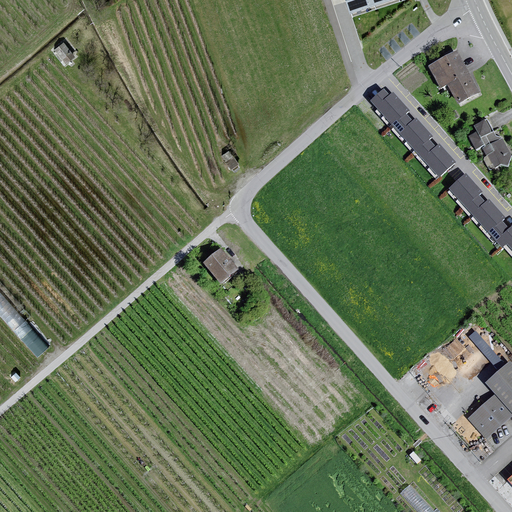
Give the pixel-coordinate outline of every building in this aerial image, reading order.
[(346,0),(350,10),(381,0),(346,0)] [(63,42),(54,49),(66,64),(75,57),(63,42)] [(451,51),(423,66),(435,89),(442,85),(453,105),(474,93),(451,51)] [(385,91),(373,102),(440,179),(459,163),(442,144),(437,148),(431,141),(434,138),(418,119),(414,123),(407,115),(411,112),(395,94),(390,97),(385,91)] [(480,121),(469,128),(472,133),(464,138),(471,150),(479,146),(475,139),(487,132),(480,121)] [(500,138),(478,149),(481,155),(477,158),(483,170),(495,164),(503,167),(508,153),(500,138)] [(467,176),(452,190),(504,249),(508,245),(511,249),(511,227),(510,229),(504,222),(508,219),(491,200),(486,204),(479,196),(483,193),(467,176)] [(223,250),(205,264),(222,284),(239,270),(223,250)] [(0,312),(36,355),(47,346),(0,290),(0,312)] [(511,364),(487,385),(497,396),(471,419),(487,437),(511,415),(511,364)]
